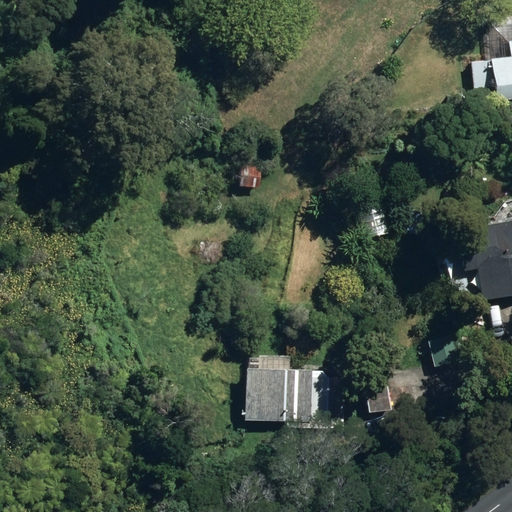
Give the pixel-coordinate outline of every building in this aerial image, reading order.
[(511,93),(511,14),(483,16),(486,60),(470,60),(471,87),(487,86),(488,95),(511,93)] [(235,185),(257,186),(258,161),(236,159),(235,185)] [(353,192),(366,239),(390,232),(378,185),(353,192)] [(470,264),(475,297),(511,291),(511,215),(450,226),(456,267),(470,264)] [(422,339),(430,364),(454,358),(447,332),(422,339)] [(299,426),(324,427),(324,424),(338,424),(340,375),(306,373),(306,367),(238,365),(236,417),(299,419),(299,426)] [(367,394),(369,412),(390,410),(388,392),(367,394)]
